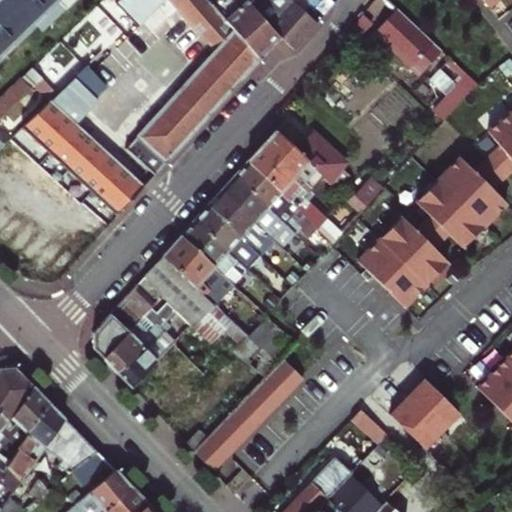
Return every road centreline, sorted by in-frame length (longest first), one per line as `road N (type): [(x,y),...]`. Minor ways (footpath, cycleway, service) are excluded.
road 1 (residential): [(39,343),(275,85),(323,50),(352,0)]
road 2 (secondary): [(202,511),(39,343)]
